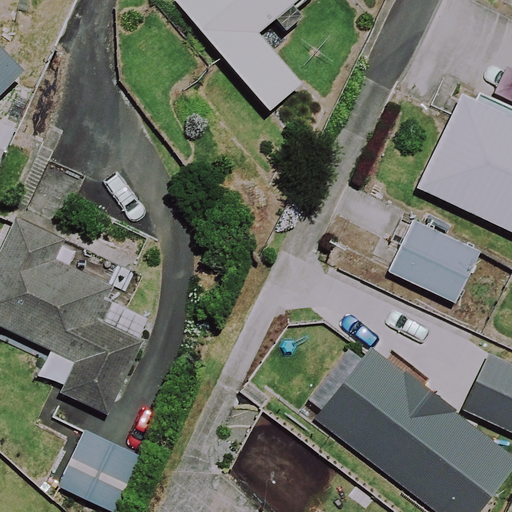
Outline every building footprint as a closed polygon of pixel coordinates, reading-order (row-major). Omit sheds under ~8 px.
[(171,0),(268,111),(298,85),(255,36),(296,0),(171,0)] [(0,95),(21,75),(0,53),(0,95)] [(511,123),(459,98),(416,188),(511,234),(511,123)] [(123,315),(138,281),(114,271),(106,288),(48,264),(58,241),(11,221),(0,246),(0,327),(49,349),(35,383),(107,414),(145,324),(123,315)] [(475,258),(415,227),(390,276),(450,307),(475,258)] [(475,511),(511,463),(511,460),(359,345),(304,418),(429,511),(475,511)] [(511,429),(511,362),(495,353),(467,406),(511,429)] [(116,511),(139,465),(79,436),(57,484),(116,511)]
